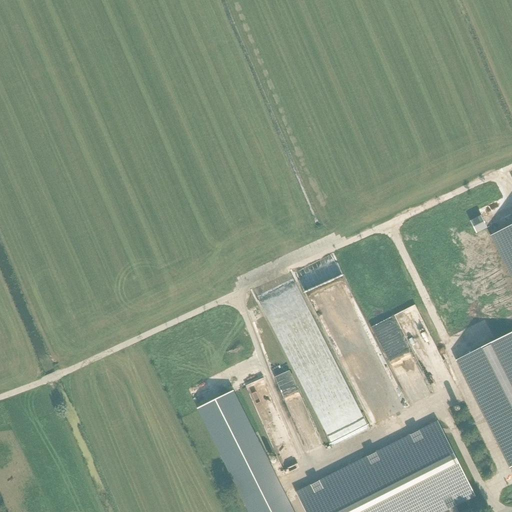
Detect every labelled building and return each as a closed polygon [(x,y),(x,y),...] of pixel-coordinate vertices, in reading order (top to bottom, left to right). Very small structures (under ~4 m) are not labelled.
[(483,218),(471,223),(477,237),(489,232),(483,218)] [(511,333),(458,361),(511,467),(511,466),(511,226),(493,236),(511,274),(511,333)] [(359,314),(337,261),(300,276),(326,339),(340,333),(336,324),(359,314)] [(297,285),(260,302),(282,348),(297,341),(294,334),(298,332),(296,326),(292,328),(282,306),(292,301),(293,303),(303,299),(297,285)] [(359,391),(338,341),(325,346),(358,429),(373,423),(360,391),(359,391)] [(442,511),(474,496),(437,422),(296,494),(305,511),(442,511)] [(219,457),(246,511),(291,511),(255,439),(219,457)]
